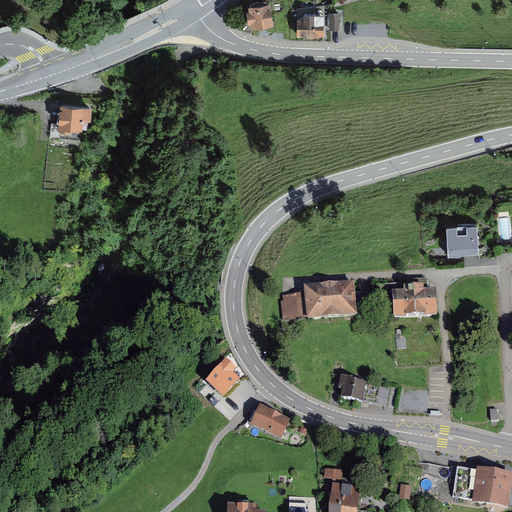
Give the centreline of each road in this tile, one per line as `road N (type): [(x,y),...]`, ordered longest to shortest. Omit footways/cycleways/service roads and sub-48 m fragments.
road 1 (tertiary): [(511,135),(347,178),(290,202),(247,247),(233,304),(252,362),(307,408),(511,449)]
road 2 (tertiary): [(194,10),(228,42),(291,56),(511,61)]
road 3 (track): [(271,384),(215,442),(191,494),(168,511)]
road 4 (secondary): [(194,10),(47,77)]
road 5 (residential): [(511,418),(505,269),(511,260)]
